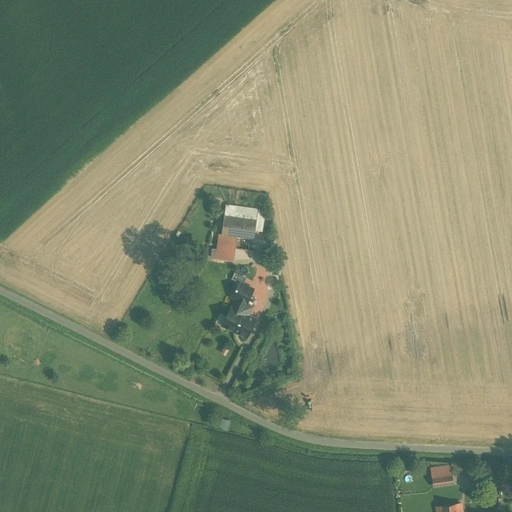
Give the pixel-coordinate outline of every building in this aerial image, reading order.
[(264,210),(225,205),(218,258),(233,260),(236,236),(253,238),(254,230),(261,231),(264,210)] [(236,299),(246,303),(253,289),(239,282),(231,296),(236,299)] [(231,308),(241,313),(246,303),(236,299),(231,308)] [(241,313),(248,316),(253,306),(246,303),(241,313)] [(231,308),(230,307),(222,324),(246,336),(255,319),(248,316),(241,313),(231,308)] [(216,417),(213,429),(228,432),(230,420),(216,417)] [(451,476),(431,478),(432,488),(452,486),(451,476)]
